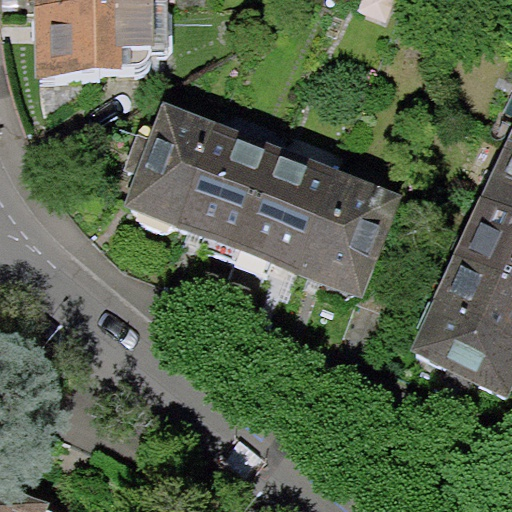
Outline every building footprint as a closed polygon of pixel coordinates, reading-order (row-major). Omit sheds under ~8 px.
[(149,13),(149,0),(38,0),(39,14),(149,13)] [(40,85),(99,84),(99,79),(137,79),(141,78),(145,75),(147,73),(150,69),(151,64),(150,13),(149,13),(39,14),(39,31),(40,85)] [(215,140),(177,125),(166,153),(155,149),(131,212),(136,214),(142,227),(151,231),(162,235),(175,229),(179,231),(215,140)] [(201,255),(234,267),(270,174),(236,160),(240,149),(215,140),(179,231),(195,237),(206,241),(201,255)] [(304,187),(270,174),(234,267),(249,273),(267,280),(272,267),(299,277),(334,186),(308,176),(304,187)] [(511,181),(508,191),(497,186),(486,210),(511,222),(511,181)] [(391,209),(387,220),(355,207),(359,196),(334,186),(299,277),(313,283),(321,286),(325,299),(345,306),(356,300),(387,312),(407,260),(379,249),(395,210),(391,209)] [(511,222),(486,210),(475,235),(485,240),(469,273),(511,292),(511,222)] [(429,307),(511,345),(511,292),(469,273),(454,266),(448,268),(429,307)] [(511,345),(429,307),(418,331),(425,341),(417,358),(445,371),(505,399),(509,390),(511,389),(511,345)] [(74,511),(42,498),(36,511),(34,511),(0,497),(0,511),(74,511)]
